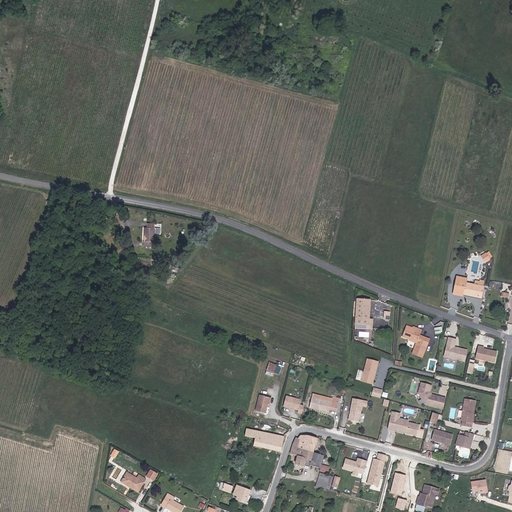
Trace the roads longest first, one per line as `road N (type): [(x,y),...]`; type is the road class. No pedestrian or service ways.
road 1 (unclassified): [(511,341),(221,219),(0,175)]
road 2 (unclassified): [(511,344),(493,450),(480,466),(463,470),(311,429),(289,445),(265,511)]
road 3 (track): [(109,197),(157,0)]
